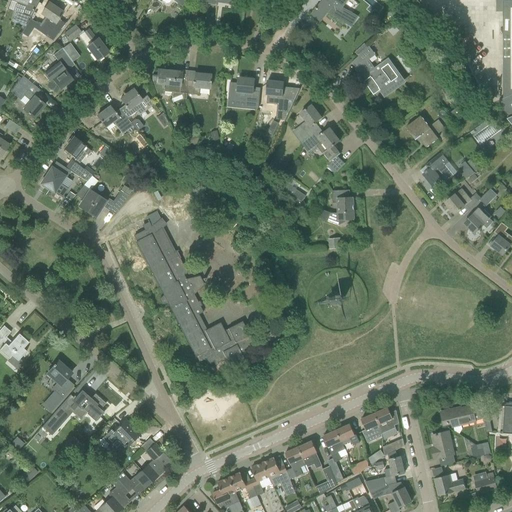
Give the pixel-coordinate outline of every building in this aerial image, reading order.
[(12,23),(25,27),(27,22),(28,22),(29,16),(33,7),(26,5),(27,0),(10,0),(11,0),(17,3),(14,12),(16,12),(12,23)] [(312,14),(320,21),(321,22),(328,14),(352,28),(358,17),(343,8),(349,0),(324,0),(325,0),(321,5),(320,4),(320,5),(317,8),(316,7),(315,9),(316,9),(313,14),(312,14)] [(511,0),(503,1),(503,99),(511,94),(511,0)] [(30,19),(28,23),(27,22),(25,27),(20,36),(25,39),(33,26),(39,30),(46,18),(55,24),(57,21),(63,13),(49,3),(41,14),(36,11),(30,19)] [(393,25),(387,30),(392,36),(398,30),(393,25)] [(67,32),(64,34),(69,41),(81,33),(75,26),(67,32)] [(97,61),(108,53),(98,39),(96,40),(88,29),(83,33),(92,44),(87,48),(91,53),(97,61)] [(369,45),(351,62),(356,68),(355,69),(374,95),(379,91),(401,76),(389,59),(379,66),(381,68),(377,72),(369,61),(376,55),(369,45)] [(59,63),(44,74),(50,82),(53,80),(54,82),(60,90),(73,80),(67,72),(75,66),(62,49),(54,55),(59,63)] [(0,50),(0,62),(4,65),(9,57),(5,55),(6,54),(0,50)] [(10,60),(7,64),(12,68),(19,72),(21,68),(10,60)] [(164,92),(172,93),(172,87),(171,85),(164,85),(165,71),(164,68),(154,71),(155,76),(151,75),(151,79),(153,85),(157,96),(163,94),(164,92)] [(172,87),(172,93),(172,99),(173,103),(182,99),(186,99),(187,94),(186,94),(187,81),(188,77),(181,76),(181,72),(165,71),(164,85),(171,85),(172,87)] [(186,94),(187,94),(193,95),(198,96),(199,88),(209,89),(210,85),(211,75),(194,74),(193,82),(187,81),(186,94)] [(23,110),(26,112),(33,119),(45,105),(34,97),(39,91),(23,77),(18,83),(10,92),(21,101),(24,97),(30,102),(23,110)] [(230,82),(229,98),(247,100),(246,106),(246,109),(258,110),(259,108),(261,88),(254,87),(255,80),(238,78),(238,83),(230,82)] [(267,81),(266,95),(267,95),(268,96),(268,103),(279,104),(278,112),(288,113),(289,113),(300,89),(299,90),(284,88),(284,87),(284,82),(267,81)] [(125,105),(119,109),(127,120),(137,113),(140,116),(153,106),(152,105),(146,97),(141,100),(133,89),(120,99),(125,105)] [(511,94),(503,99),(499,101),(501,104),(502,107),(503,108),(504,112),(508,119),(511,117),(511,94)] [(307,122),(296,130),(304,140),(319,128),(315,123),(322,118),(312,105),(304,111),(300,114),(307,122)] [(449,114),(454,120),(465,112),(460,106),(449,114)] [(96,117),(102,125),(105,129),(113,123),(121,135),(133,127),(130,124),(127,120),(119,109),(114,113),(110,107),(96,117)] [(163,113),(157,117),(164,127),(168,124),(163,113)] [(409,125),(406,128),(415,140),(416,141),(419,138),(426,148),(438,139),(436,136),(430,128),(421,116),(417,119),(409,125)] [(135,120),(130,124),(133,127),(137,132),(143,127),(138,121),(138,120),(137,120),(136,120),(135,120)] [(436,135),(445,129),(439,120),(430,126),(436,135)] [(9,121),(5,128),(16,135),(20,128),(9,121)] [(273,121),(261,147),(267,150),(279,123),(273,121)] [(319,128),(304,140),(313,152),(318,148),(323,154),(323,153),(330,162),(332,160),(340,154),(334,146),(340,141),(330,128),(323,133),(319,128)] [(219,140),(217,132),(210,134),(213,142),(219,140)] [(3,138),(0,135),(0,157),(0,158),(9,146),(1,141),(3,138)] [(84,146),(82,144),(74,138),(74,139),(71,137),(67,142),(70,144),(65,150),(73,156),(74,157),(73,159),(79,164),(85,157),(86,156),(87,157),(91,152),(84,146)] [(198,140),(188,144),(192,151),(200,147),(200,146),(198,140)] [(192,151),(188,144),(180,148),(184,155),(192,151)] [(104,147),(100,152),(106,156),(110,151),(104,147)] [(446,165),(444,164),(447,161),(441,153),(426,165),(429,170),(423,175),(432,187),(441,180),(444,183),(452,177),(454,175),(446,165)] [(152,157),(148,162),(154,166),(158,161),(152,157)] [(470,168),(474,173),(481,168),(473,158),(466,164),(470,168)] [(86,182),(93,174),(85,168),(83,170),(72,161),(66,169),(70,171),(86,182)] [(51,168),(41,183),(46,186),(46,188),(62,198),(68,189),(67,189),(72,181),(66,177),(70,171),(66,169),(55,162),(53,164),(51,168)] [(464,173),(462,174),(466,179),(474,173),(470,168),(464,173)] [(468,179),(471,183),(481,176),(478,172),(468,179)] [(286,184),(285,183),(281,190),(291,196),(296,190),(290,186),(286,184)] [(83,201),(79,207),(95,218),(102,208),(106,201),(103,199),(90,191),(83,186),(75,196),(83,201)] [(468,211),(477,202),(479,200),(481,198),(477,193),(473,197),(470,199),(462,189),(445,202),(455,214),(459,211),(461,210),(461,209),(464,207),(468,211)] [(481,198),(479,200),(486,207),(497,195),(491,189),(482,199),(481,198)] [(129,197),(128,197),(120,191),(113,202),(111,205),(107,210),(114,215),(118,210),(129,197)] [(353,197),(341,198),(340,191),(332,191),(333,203),(337,203),(338,214),(331,214),(328,222),(339,226),(339,225),(339,221),(346,221),(354,220),(353,197)] [(69,192),(65,198),(70,201),(74,196),(69,192)] [(483,226),(483,225),(487,229),(493,222),(490,219),(491,217),(484,210),(483,212),(479,208),(464,223),(475,234),(479,230),(481,229),(480,229),(483,226)] [(188,273),(185,267),(184,268),(179,259),(180,258),(178,255),(177,256),(163,228),(166,225),(161,219),(159,215),(156,212),(146,217),(148,221),(147,221),(148,223),(143,225),(146,230),(135,236),(134,236),(137,242),(137,243),(138,242),(146,258),(145,258),(145,259),(146,258),(154,273),(153,274),(153,275),(154,274),(162,289),(161,290),(162,290),(165,295),(164,296),(159,300),(162,305),(168,304),(168,303),(169,303),(172,308),(171,309),(172,308),(180,324),(179,324),(179,325),(180,324),(188,340),(187,340),(187,341),(188,340),(196,355),(195,356),(196,356),(199,362),(200,362),(204,359),(208,365),(214,362),(215,364),(221,362),(220,360),(225,358),(229,366),(247,357),(244,350),(254,345),(249,336),(242,322),(224,332),(220,324),(206,331),(198,315),(203,313),(200,307),(201,306),(199,302),(198,303),(194,295),(204,286),(200,277),(186,280),(184,276),(185,275),(188,273)] [(494,233),(498,236),(491,246),(503,255),(510,246),(511,246),(511,237),(505,232),(508,228),(502,223),(494,233)] [(340,248),(340,239),(329,239),(330,249),(340,248)] [(338,307),(341,305),(344,298),(343,295),(335,292),(332,293),(329,301),(331,304),(338,307)] [(4,327),(0,330),(0,343),(2,342),(5,345),(0,349),(0,351),(9,359),(11,356),(17,361),(19,359),(26,352),(23,349),(28,343),(19,335),(10,344),(5,338),(10,332),(4,327)] [(53,367),(49,372),(47,374),(57,383),(51,390),(62,399),(62,398),(73,386),(73,385),(72,386),(66,380),(71,374),(63,367),(64,366),(58,360),(54,365),(54,364),(52,366),(53,367)] [(70,396),(42,428),(51,436),(72,413),(80,420),(87,413),(96,421),(97,420),(104,413),(100,410),(106,404),(95,394),(91,399),(82,391),(75,398),(74,399),(70,396)] [(457,409),(441,413),(444,425),(452,423),(453,427),(453,426),(454,431),(459,434),(462,429),(461,424),(484,419),(484,418),(481,405),(472,408),(472,407),(457,410),(457,409)] [(511,406),(504,406),(502,433),(511,434),(511,406)] [(390,413),(388,407),(375,413),(383,432),(395,427),(394,426),(399,424),(396,411),(390,413)] [(375,413),(361,419),(366,430),(362,431),(367,443),(382,436),(382,433),(383,432),(375,413)] [(124,420),(117,427),(114,430),(113,428),(103,437),(104,438),(101,441),(99,441),(99,442),(100,444),(101,446),(103,448),(106,448),(107,449),(107,446),(109,444),(119,453),(131,441),(132,443),(140,436),(124,420)] [(350,424),(337,430),(343,444),(351,441),(353,445),(360,442),(356,434),(355,435),(350,424)] [(343,444),(337,430),(332,432),(323,436),(328,447),(335,463),(341,460),(338,453),(345,449),(343,444)] [(442,466),(452,464),(456,463),(454,456),(455,455),(449,432),(432,436),(435,448),(432,448),(434,459),(440,458),(442,466)] [(16,439),(10,445),(18,451),(23,445),(16,439)] [(145,452),(154,444),(149,439),(140,447),(145,452)] [(403,439),(383,447),(384,457),(388,455),(396,451),(404,446),(403,439)] [(476,446),(464,439),(467,449),(471,448),(473,458),(484,455),(482,449),(477,450),(476,446)] [(312,441),(299,447),(304,458),(308,468),(314,465),(316,469),(322,466),(316,452),(317,452),(312,441)] [(488,443),(476,446),(477,450),(482,449),(484,455),(490,454),(488,443)] [(65,444),(53,458),(57,461),(72,450),(65,444)] [(153,461),(141,471),(151,482),(165,470),(158,462),(165,456),(155,444),(154,444),(145,452),(153,461)] [(294,449),(285,453),(290,464),(296,477),(309,471),(304,458),(299,447),(294,449)] [(386,477),(365,482),(369,490),(378,488),(391,485),(395,484),(393,476),(395,475),(405,473),(401,457),(397,458),(396,451),(388,455),(391,469),(384,470),(386,477)] [(373,456),(368,459),(372,464),(377,461),(373,456)] [(68,457),(61,462),(65,467),(72,462),(68,457)] [(274,458),(262,463),(268,477),(269,477),(273,487),(280,483),(286,497),(295,493),(286,473),(287,472),(284,465),(279,468),(274,458)] [(256,478),(249,481),(256,497),(264,493),(259,482),(268,477),(262,463),(251,468),(256,478)] [(115,464),(104,475),(110,482),(121,471),(115,464)] [(31,466),(25,472),(31,478),(37,473),(31,466)] [(357,466),(351,469),(354,475),(360,472),(357,466)] [(330,467),(323,470),(328,482),(331,490),(338,486),(330,467)] [(440,476),(437,468),(431,470),(434,478),(440,476)] [(120,474),(116,478),(116,479),(127,491),(130,487),(137,495),(151,482),(141,471),(128,483),(120,474)] [(340,471),(333,474),(336,482),(343,479),(340,471)] [(250,499),(256,497),(249,481),(245,483),(240,473),(228,478),(235,492),(245,488),(246,490),(247,491),(245,492),(246,494),(248,493),(250,499)] [(478,494),(491,490),(497,489),(497,488),(494,477),(493,473),(486,475),(488,479),(480,481),(474,483),(478,494)] [(456,474),(450,475),(449,475),(434,479),(439,496),(466,489),(463,480),(458,481),(456,474)] [(363,486),(359,477),(346,484),(348,489),(350,493),(363,486)] [(105,503),(113,511),(117,511),(129,502),(123,494),(127,491),(116,479),(116,478),(111,483),(116,488),(108,495),(111,498),(105,503)] [(235,492),(228,478),(217,483),(221,491),(213,494),(217,504),(218,504),(220,508),(225,505),(226,508),(239,503),(235,492)] [(328,482),(316,487),(320,496),(331,490),(328,482)] [(387,505),(390,511),(396,511),(400,510),(399,508),(411,502),(404,488),(401,482),(395,484),(391,485),(393,493),(392,494),(396,501),(387,505)] [(378,488),(369,490),(373,500),(380,496),(378,488)] [(372,511),(370,506),(365,496),(359,499),(358,498),(353,500),(358,511),(372,511)] [(345,511),(358,511),(353,500),(349,502),(352,508),(345,511)] [(88,511),(84,506),(79,511),(113,511),(105,503),(95,511),(88,511)]
